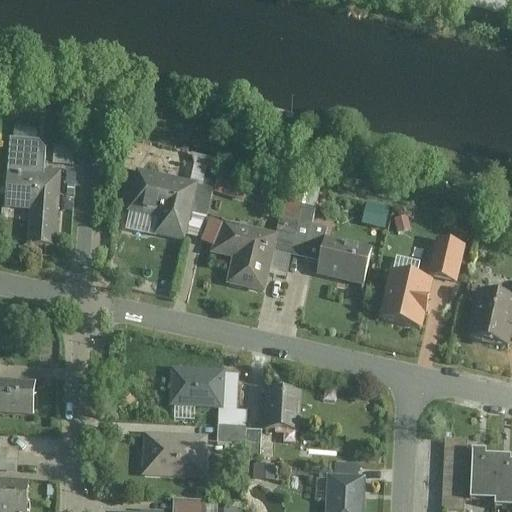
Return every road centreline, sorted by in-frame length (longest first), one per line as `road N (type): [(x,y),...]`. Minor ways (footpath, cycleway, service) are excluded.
road 1 (residential): [(412,374),(82,306)]
road 2 (residential): [(71,511),(82,306)]
road 3 (residential): [(82,306),(94,156)]
road 4 (residential): [(405,511),(412,374)]
